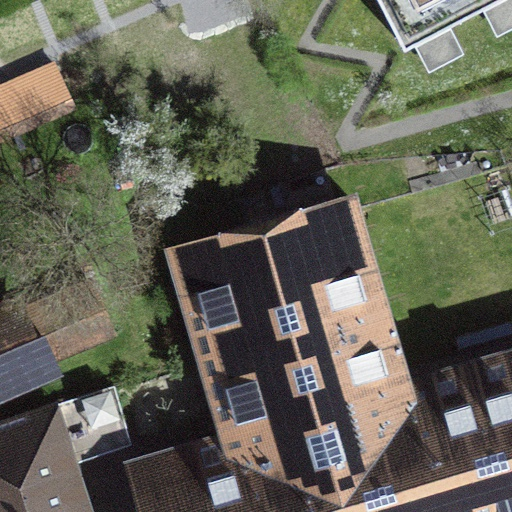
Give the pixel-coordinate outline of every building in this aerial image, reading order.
[(408,0),(422,27),(475,0),(408,0)] [(51,61),(0,85),(0,145),(74,110),(51,61)] [(225,460),(146,481),(154,511),(511,511),(511,376),(423,400),(371,210),(172,264),(225,460)] [(64,295),(0,318),(0,404),(92,371),(64,295)] [(69,511),(42,420),(0,431),(0,511),(69,511)]
